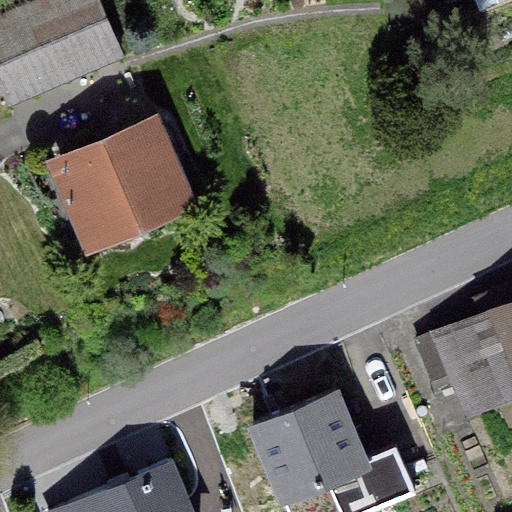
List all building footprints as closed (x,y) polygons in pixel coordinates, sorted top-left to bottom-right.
[(93,0),(33,0),(0,14),(0,91),(5,103),(117,55),(93,0)] [(493,0),(470,0),(474,9),(493,0)] [(175,191),(147,123),(55,162),(84,229),(175,191)] [(511,301),(441,332),(464,385),(511,364),(511,301)] [(337,511),(346,511),(407,485),(389,444),(357,458),(327,391),(252,424),(282,493),(322,475),(337,511)] [(182,511),(163,466),(55,511),(182,511)]
